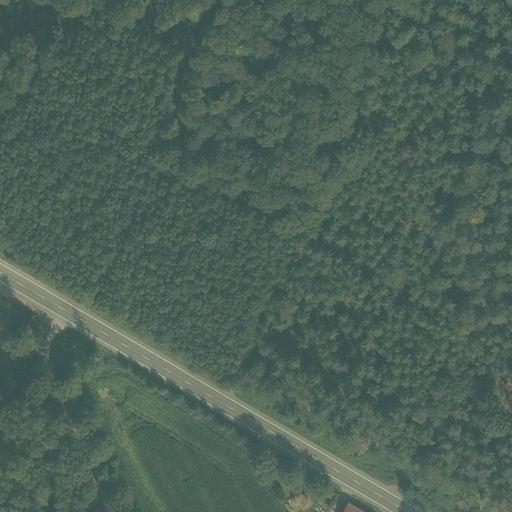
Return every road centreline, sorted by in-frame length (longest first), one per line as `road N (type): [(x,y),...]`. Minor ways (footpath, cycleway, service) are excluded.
road 1 (secondary): [(0,272),(407,511)]
road 2 (track): [(111,511),(46,365),(67,312)]
